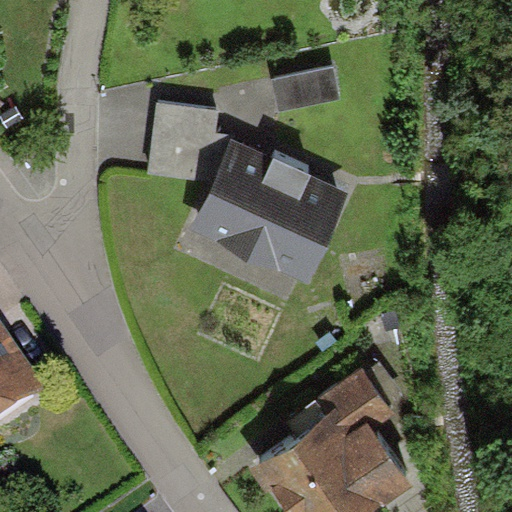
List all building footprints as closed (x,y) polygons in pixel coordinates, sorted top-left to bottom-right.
[(272,75),(278,108),(340,96),(334,62),(272,75)] [(148,169),(208,177),(217,107),(158,99),(148,169)] [(269,154),(230,136),(188,226),(306,280),(347,189),(306,171),(309,164),(272,147),(269,154)] [(0,322),(0,420),(46,388),(0,322)] [(396,400),(363,355),(328,381),(336,391),(250,453),(267,476),(273,471),(300,508),(293,511),(344,511),(383,484),(385,487),(416,465),(378,413),(396,400)]
